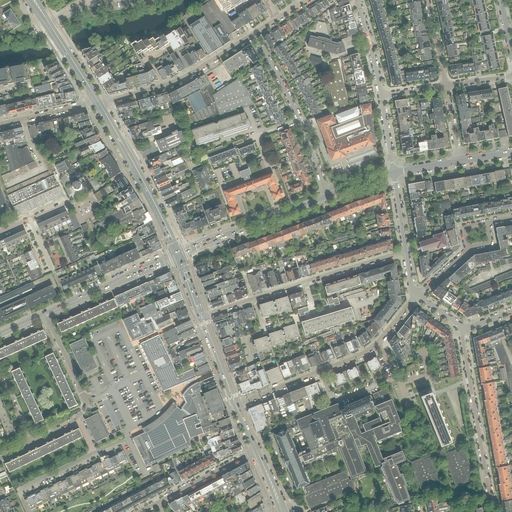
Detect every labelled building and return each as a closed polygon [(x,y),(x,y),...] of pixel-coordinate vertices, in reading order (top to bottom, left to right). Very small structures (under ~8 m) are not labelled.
[(236,31),(230,21),(223,10),(216,0),(212,0),(200,8),(213,29),(220,24),(228,36),(236,31)] [(216,0),(226,14),(247,0),(216,0)] [(257,3),(255,5),(261,14),(266,11),(260,1),(260,2),(258,0),(256,0),(257,3)] [(325,0),(321,0),(320,1),(325,9),(329,6),(325,0)] [(337,9),(349,5),(346,0),(345,0),(339,5),(339,8),(336,8),(335,7),(329,11),(330,14),(335,11),(337,9)] [(373,11),(382,9),(379,0),(378,0),(370,2),(373,11)] [(483,0),(472,0),(476,15),(486,13),(485,8),(484,9),(482,0),(483,0)] [(320,1),(316,4),(321,12),(325,9),(320,1)] [(245,25),(248,23),(261,15),(261,14),(255,5),(254,4),(254,5),(247,10),(246,9),(245,10),(245,11),(241,13),(238,14),(245,25)] [(316,4),(312,6),(317,15),(321,12),(316,4)] [(437,6),(438,12),(448,10),(447,4),(437,6)] [(341,13),(351,10),(349,5),(337,9),(335,11),(336,13),(337,12),(338,14),(341,13)] [(313,18),(317,15),(312,6),(307,9),(313,18)] [(376,21),(385,18),(382,9),(373,11),(376,21)] [(3,15),(4,15),(6,18),(9,22),(15,17),(10,10),(3,15)] [(306,10),(301,13),(307,22),(311,19),(306,10)] [(340,20),(353,17),(351,10),(341,13),(343,17),(340,18),(340,20)] [(438,12),(439,18),(450,16),(448,10),(438,12)] [(301,13),(297,16),(303,25),(307,22),(301,13)] [(487,17),(486,13),(476,15),(480,32),(490,30),(489,25),(488,25),(486,17),(487,17)] [(238,14),(238,15),(230,21),(236,31),(245,25),(238,14)] [(297,16),(293,18),(299,28),(303,25),(297,16)] [(12,30),(13,30),(20,25),(15,17),(9,22),(11,25),(11,26),(13,29),(12,30)] [(189,26),(208,56),(223,46),(204,17),(189,26)] [(344,21),(345,25),(354,22),(353,17),(340,20),(341,22),(344,21)] [(295,31),(299,28),(293,18),(289,21),(295,31)] [(388,28),(387,27),(385,18),(376,21),(379,31),(388,28)] [(440,23),(442,29),(452,27),(451,21),(440,23)] [(287,22),(283,25),(289,34),(293,32),(287,22)] [(343,29),(344,32),(356,28),(354,22),(345,25),(346,29),(343,29)] [(224,46),(224,45),(230,42),(230,41),(230,40),(228,36),(220,24),(213,29),(224,46)] [(283,25),(279,28),(285,37),(289,34),(283,25)] [(193,36),(187,26),(181,30),(184,34),(187,39),(193,36)] [(442,35),(454,33),(452,27),(442,29),(443,35),(442,35)] [(183,45),(184,45),(188,43),(189,42),(187,39),(184,34),(181,30),(180,28),(175,31),(183,45)] [(279,28),(274,30),(280,40),(285,37),(279,28)] [(358,34),(356,28),(344,32),(344,34),(347,33),(348,37),(358,34)] [(379,31),(382,40),(390,37),(388,28),(379,31)] [(276,42),(280,40),(274,30),(270,33),(276,42)] [(174,31),(168,35),(165,37),(169,43),(173,50),(176,48),(177,49),(183,45),(175,31),(174,31)] [(159,37),(164,46),(169,43),(165,37),(164,36),(163,34),(159,37)] [(272,51),(274,50),(275,49),(273,46),(274,46),(273,45),(275,43),(273,40),(272,41),(272,40),(271,41),(271,40),(273,39),(269,34),(264,37),(263,39),(270,50),(272,51)] [(496,51),(495,47),(495,48),(493,39),(493,35),(482,37),(486,53),(496,51)] [(336,43),(327,38),(318,36),(317,38),(310,36),(307,47),(336,55),(341,53),(347,52),(344,41),(340,42),(337,43),(336,43)] [(157,51),(160,49),(154,40),(152,37),(147,41),(153,50),(155,48),(157,51)] [(160,49),(164,46),(159,37),(154,40),(160,49)] [(393,47),(390,37),(382,40),(384,50),(393,47)] [(142,42),(147,51),(149,49),(151,51),(153,50),(147,41),(146,39),(142,42)] [(145,52),(147,51),(142,42),(141,40),(136,43),(142,52),(144,51),(145,52)] [(139,53),(142,52),(136,43),(135,41),(131,44),(136,53),(138,52),(139,53)] [(419,49),(430,47),(428,41),(419,43),(420,49),(419,49)] [(274,50),(277,54),(284,49),(282,47),(285,44),(284,42),(275,49),(274,50)] [(191,46),(193,49),(200,61),(206,57),(199,46),(196,48),(194,44),(191,46)] [(258,59),(254,52),(251,47),(249,47),(241,52),(247,62),(250,60),(253,65),(258,61),(258,59)] [(287,47),(284,49),(277,54),(280,59),(288,54),(286,51),(289,49),(287,47)] [(396,56),(393,47),(384,50),(386,58),(396,56)] [(430,47),(419,49),(420,53),(416,54),(416,55),(414,55),(414,56),(412,56),(412,57),(430,53),(429,48),(430,47)] [(81,54),(87,63),(100,55),(95,48),(94,48),(91,49),(89,49),(87,50),(85,50),(81,52),(81,54)] [(188,54),(195,64),(200,61),(193,49),(187,52),(188,54)] [(457,50),(447,52),(448,58),(459,55),(457,50)] [(497,56),(496,51),(486,53),(489,70),(500,68),(499,64),(498,64),(496,56),(497,56)] [(170,57),(179,72),(180,73),(185,70),(175,52),(169,56),(170,57)] [(236,55),(243,65),(247,62),(247,63),(248,63),(247,62),(241,52),(236,55)] [(291,52),(288,54),(280,59),(284,64),(291,59),(289,56),(292,53),(291,52)] [(182,58),(189,68),(195,64),(188,54),(182,58)] [(360,60),(358,54),(346,57),(341,58),(343,64),(344,64),(343,60),(347,59),(349,58),(350,57),(351,62),(360,60)] [(100,55),(87,63),(91,69),(100,63),(102,61),(100,59),(102,57),(100,55)] [(232,57),(239,69),(240,68),(239,67),(243,65),(236,55),(232,57)] [(284,64),(288,69),(295,63),(293,60),(296,58),(294,56),(291,59),(284,64)] [(386,58),(389,67),(397,66),(396,57),(396,56),(386,58)] [(478,64),(477,56),(474,56),(476,72),(482,71),(481,65),(483,65),(482,64),(478,64)] [(174,75),(179,72),(170,57),(167,59),(170,63),(171,63),(171,64),(172,63),(173,64),(169,67),(173,74),(174,75)] [(227,60),(234,71),(237,68),(238,69),(239,69),(232,57),(227,60)] [(230,75),(230,74),(231,74),(230,73),(234,71),(227,60),(223,63),(230,75)] [(351,64),(352,68),(361,66),(360,60),(351,62),(348,63),(343,64),(344,70),(346,70),(345,66),(348,65),(350,64),(351,64)] [(162,80),(167,77),(159,63),(158,61),(155,63),(157,66),(158,65),(158,66),(159,66),(160,67),(156,69),(162,80)] [(159,63),(167,77),(168,77),(173,74),(169,67),(168,66),(164,69),(163,67),(164,67),(164,66),(165,65),(162,61),(159,63)] [(298,61),(295,63),(288,69),(290,74),(298,69),(297,66),(298,66),(297,64),(299,63),(298,61)] [(327,80),(333,103),(338,102),(340,110),(341,110),(349,108),(349,107),(338,61),(329,63),(333,78),(327,80)] [(48,74),(60,67),(58,63),(56,63),(50,66),(49,65),(44,68),(48,74)] [(103,68),(100,63),(91,69),(94,74),(103,68)] [(154,81),(151,77),(148,73),(141,75),(142,74),(144,73),(143,70),(139,71),(139,70),(144,68),(141,63),(134,66),(137,76),(136,76),(139,86),(154,82),(154,81)] [(10,68),(13,83),(20,82),(20,84),(25,83),(24,81),(30,80),(26,64),(10,68)] [(248,73),(249,75),(261,70),(259,64),(258,64),(251,69),(252,72),(248,73)] [(108,65),(103,68),(94,74),(98,80),(107,73),(106,71),(110,68),(108,65)] [(353,69),(354,74),(362,71),(361,66),(352,68),(349,69),(344,70),(345,72),(349,71),(352,70),(353,69)] [(389,67),(390,77),(399,75),(402,75),(404,74),(405,74),(404,71),(399,72),(397,66),(389,67)] [(48,74),(52,80),(64,73),(60,67),(48,74)] [(8,84),(12,83),(13,83),(10,68),(0,69),(0,85),(4,85),(4,87),(8,86),(8,84)] [(302,68),(298,69),(290,74),(293,79),(301,74),(300,71),(303,69),(302,68)] [(158,80),(159,80),(158,79),(153,70),(148,73),(151,77),(154,81),(155,81),(156,81),(158,81),(158,80)] [(253,76),(254,79),(263,75),(261,70),(249,75),(250,77),(253,76)] [(354,75),(355,80),(364,77),(362,71),(354,74),(350,75),(346,76),(346,78),(351,77),(353,76),(354,75)] [(42,85),(67,79),(64,73),(52,80),(41,82),(42,85)] [(101,85),(111,79),(112,78),(110,74),(109,75),(107,73),(98,80),(101,85)] [(127,89),(139,86),(136,76),(133,77),(132,74),(127,75),(128,79),(126,79),(126,82),(125,82),(127,89)] [(297,85),(308,79),(306,76),(307,76),(306,74),(294,80),(297,85)] [(183,87),(179,90),(183,100),(189,111),(190,114),(190,115),(189,115),(193,125),(220,116),(253,105),(239,79),(236,81),(215,94),(204,75),(190,84),(189,84),(183,87)] [(256,81),(257,84),(265,80),(263,75),(254,79),(251,80),(252,83),(256,81)] [(401,85),(399,75),(390,77),(392,84),(393,84),(393,86),(401,85)] [(355,81),(356,86),(365,83),(364,77),(355,80),(351,81),(352,83),(354,82),(355,81)] [(58,87),(70,84),(67,79),(42,85),(34,87),(36,95),(53,90),(54,90),(54,91),(57,89),(59,88),(58,87)] [(116,83),(114,80),(112,81),(111,79),(101,85),(105,90),(116,83)] [(297,85),(299,90),(311,84),(309,81),(310,81),(309,79),(308,79),(297,85)] [(258,86),(259,89),(267,86),(265,80),(257,84),(253,86),(254,88),(258,86)] [(119,92),(127,89),(125,82),(124,83),(125,84),(117,86),(119,92)] [(105,90),(106,93),(109,94),(119,92),(117,86),(116,83),(105,90)] [(356,87),(357,92),(366,89),(365,83),(356,86),(353,87),(350,88),(350,85),(348,85),(349,90),(353,89),(355,88),(356,87)] [(75,91),(70,84),(59,87),(61,93),(55,95),(56,100),(60,99),(59,96),(62,95),(75,91)] [(311,84),(299,90),(302,95),(313,90),(312,87),(312,86),(311,84)] [(260,92),(262,95),(270,91),(267,86),(259,89),(255,91),(257,93),(260,92)] [(503,113),(511,111),(507,88),(498,90),(499,96),(503,113)] [(302,95),(305,100),(313,96),(311,93),(315,91),(314,89),(313,90),(302,95)] [(358,93),(358,98),(367,95),(366,89),(357,92),(354,93),(349,94),(350,96),(354,95),(357,94),(356,94),(358,93)] [(179,102),(183,100),(179,90),(173,93),(177,103),(180,108),(182,107),(179,102)] [(491,91),(491,90),(480,92),(482,100),(492,99),(492,97),(491,91)] [(28,91),(30,99),(31,98),(33,109),(39,108),(37,98),(33,99),(33,97),(32,92),(31,91),(28,91)] [(78,97),(75,91),(62,95),(63,102),(66,101),(73,100),(73,101),(76,100),(78,97)] [(263,97),(264,100),(272,96),(270,91),(262,95),(258,96),(259,98),(263,97)] [(479,92),(468,93),(468,95),(469,100),(475,100),(475,101),(481,100),(479,92)] [(52,105),(61,103),(66,102),(66,101),(63,102),(62,102),(61,99),(60,99),(56,100),(55,95),(54,93),(49,95),(52,105)] [(167,93),(161,95),(165,109),(167,109),(166,104),(171,102),(168,95),(167,93)] [(173,93),(168,95),(171,102),(174,109),(175,109),(177,109),(175,104),(177,103),(173,93)] [(308,106),(316,102),(314,99),(315,98),(317,96),(317,94),(313,96),(305,100),(308,106)] [(457,106),(457,105),(465,104),(463,97),(465,96),(465,94),(456,95),(457,96),(455,96),(457,106)] [(161,95),(156,96),(159,106),(162,105),(163,110),(165,109),(161,95)] [(368,102),(367,95),(358,98),(355,99),(352,100),(352,102),(355,101),(358,100),(359,99),(360,104),(368,102)] [(157,106),(159,106),(156,96),(150,98),(153,107),(157,106)] [(265,102),(267,105),(275,101),(272,96),(264,100),(261,101),(262,104),(265,102)] [(25,111),(33,109),(31,98),(30,99),(26,100),(26,101),(23,102),(25,111)] [(427,99),(428,106),(428,107),(429,107),(429,103),(431,103),(431,101),(433,101),(434,109),(441,108),(442,108),(441,99),(440,99),(439,99),(439,98),(427,99)] [(138,101),(138,102),(140,107),(141,111),(147,109),(147,108),(144,99),(138,101)] [(423,107),(428,106),(427,99),(420,100),(421,109),(424,108),(423,107)] [(308,106),(310,111),(318,107),(316,104),(320,102),(319,100),(316,102),(308,106)] [(396,109),(405,107),(408,107),(407,100),(394,102),(395,107),(396,107),(396,109)] [(25,111),(23,102),(19,103),(19,101),(14,103),(16,113),(25,111)] [(275,101),(267,105),(263,107),(264,109),(266,112),(277,106),(275,101)] [(137,108),(140,107),(138,102),(135,102),(117,107),(117,109),(119,113),(131,110),(134,109),(133,106),(136,105),(137,108)] [(9,105),(5,106),(8,116),(16,113),(14,103),(9,104),(9,105)] [(465,104),(457,105),(459,113),(478,110),(477,108),(472,108),(467,109),(466,104),(465,104)] [(316,117),(323,115),(321,112),(319,109),(323,107),(322,105),(318,107),(310,111),(312,116),(315,115),(316,117)] [(332,116),(317,121),(320,129),(328,149),(327,149),(331,160),(339,158),(339,159),(345,157),(344,154),(350,152),(351,153),(359,150),(359,149),(365,146),(365,147),(374,144),(373,141),(375,140),(374,135),(371,136),(370,134),(373,133),(374,133),(370,105),(360,107),(354,108),(354,109),(350,110),(335,116),(336,118),(333,119),(332,116)] [(270,112),(272,115),(280,112),(277,106),(266,112),(267,114),(270,112)] [(429,115),(430,118),(443,116),(441,108),(434,109),(433,109),(434,114),(429,115)] [(132,116),(131,110),(119,113),(121,119),(132,116)] [(459,113),(460,121),(469,119),(468,114),(472,114),(478,113),(478,110),(459,113)] [(508,137),(511,136),(511,112),(511,111),(503,113),(507,130),(508,137)] [(87,112),(68,117),(63,118),(66,130),(71,128),(70,124),(89,119),(87,112)] [(270,119),(271,122),(282,117),(280,112),(272,115),(268,117),(269,119),(270,119)] [(397,115),(398,121),(406,119),(406,116),(408,115),(412,115),(411,112),(397,115)] [(247,119),(245,113),(240,114),(240,115),(217,122),(217,123),(215,124),(215,123),(191,131),(196,146),(220,138),(219,137),(222,136),(222,137),(251,128),(248,119),(247,119)] [(434,120),(435,124),(444,123),(443,116),(430,118),(430,120),(434,120)] [(282,123),(285,122),(282,117),(271,122),(270,122),(271,124),(275,123),(276,125),(282,123)] [(57,119),(52,120),(54,124),(55,129),(56,132),(60,131),(57,119)] [(127,130),(129,129),(139,125),(137,119),(129,121),(129,120),(124,122),(125,123),(124,124),(127,130)] [(469,119),(460,121),(461,129),(467,128),(467,126),(469,126),(470,125),(469,119)] [(46,122),(43,122),(45,131),(52,129),(52,130),(53,133),(53,135),(56,134),(56,132),(55,129),(54,124),(52,120),(46,122)] [(80,129),(92,126),(90,120),(78,123),(80,129)] [(150,122),(139,125),(129,129),(133,136),(148,131),(156,128),(153,121),(150,122)] [(490,122),(493,139),(499,138),(497,132),(497,129),(494,130),(493,125),(493,123),(491,123),(491,121),(490,122)] [(43,122),(37,124),(37,126),(39,136),(41,135),(41,132),(45,131),(43,122)] [(489,131),(484,132),(485,141),(493,139),(490,122),(487,122),(489,131)] [(445,132),(444,123),(435,124),(436,129),(437,130),(439,130),(439,131),(440,132),(445,132)] [(399,126),(400,132),(408,131),(408,127),(410,127),(414,126),(413,124),(410,125),(399,126)] [(473,133),(468,134),(470,143),(478,142),(475,129),(474,124),(472,125),(473,133)] [(478,142),(485,141),(484,132),(479,132),(478,128),(477,128),(476,124),(474,124),(475,129),(478,142)] [(30,128),(29,128),(30,131),(31,139),(40,137),(39,136),(37,126),(36,126),(35,125),(30,126),(30,128)] [(156,128),(148,131),(133,136),(136,142),(149,138),(149,137),(156,135),(162,133),(160,127),(156,128)] [(17,145),(20,144),(26,143),(22,128),(14,130),(17,143),(17,145)] [(83,140),(96,134),(93,128),(90,129),(89,128),(78,132),(79,133),(80,133),(81,136),(81,135),(83,140)] [(278,143),(292,137),(289,128),(281,131),(282,132),(279,133),(282,140),(278,141),(278,143)] [(464,144),(470,143),(468,134),(466,134),(465,131),(468,131),(468,129),(461,130),(463,144),(464,144)] [(17,143),(14,130),(8,131),(10,139),(13,139),(14,143),(14,144),(17,143)] [(168,136),(155,141),(155,142),(153,143),(155,148),(157,147),(160,154),(182,144),(186,143),(181,130),(179,131),(179,130),(177,131),(171,133),(171,134),(168,135),(168,136)] [(408,131),(400,132),(401,139),(409,137),(409,134),(410,134),(410,133),(413,132),(412,130),(408,131)] [(2,133),(4,142),(5,146),(11,144),(10,140),(10,139),(8,131),(2,133)] [(426,141),(426,142),(428,150),(436,149),(432,131),(430,132),(431,141),(426,141)] [(435,131),(432,131),(436,149),(443,148),(442,139),(437,140),(435,131)] [(442,138),(442,139),(443,148),(448,147),(449,146),(446,132),(440,133),(440,135),(443,135),(443,138),(442,138)] [(87,146),(100,141),(97,135),(77,143),(78,146),(85,144),(84,142),(85,142),(87,146)] [(283,143),(286,149),(295,146),(292,137),(278,143),(279,144),(283,143)] [(411,137),(409,137),(401,139),(403,148),(411,147),(411,143),(412,142),(411,137)] [(94,153),(104,148),(101,141),(79,151),(81,156),(91,151),(90,150),(92,149),(94,153)] [(237,148),(238,149),(236,149),(235,147),(208,157),(208,159),(209,158),(212,165),(237,156),(240,155),(241,157),(256,151),(255,149),(258,148),(256,142),(238,149),(237,148)] [(419,152),(428,150),(426,142),(418,143),(419,148),(419,152)] [(11,144),(5,146),(12,172),(13,171),(16,170),(18,169),(21,168),(24,167),(27,166),(30,164),(32,163),(35,162),(28,147),(24,148),(23,149),(20,149),(19,149),(17,145),(17,143),(14,144),(14,143),(11,144)] [(223,149),(222,146),(203,153),(205,156),(223,149)] [(420,152),(419,152),(419,148),(413,149),(412,146),(411,147),(403,148),(404,155),(420,152)] [(100,161),(110,155),(106,148),(97,154),(95,154),(89,158),(90,160),(96,157),(99,162),(100,161)] [(152,168),(159,165),(163,163),(161,160),(167,158),(167,159),(171,157),(169,152),(157,157),(158,158),(149,162),(152,168)] [(300,157),(299,153),(288,157),(286,158),(287,162),(300,157)] [(121,173),(110,155),(100,161),(102,164),(102,165),(109,176),(109,175),(111,179),(121,173)] [(287,162),(289,166),(302,161),(300,157),(287,162)] [(70,171),(79,166),(79,165),(78,163),(72,166),(69,158),(55,165),(59,173),(68,169),(70,171)] [(163,163),(159,165),(160,166),(163,165),(165,169),(164,169),(163,168),(160,170),(159,166),(149,170),(153,178),(173,168),(170,162),(174,160),(174,159),(163,163)] [(290,170),(303,165),(302,161),(289,166),(290,170)] [(153,178),(156,184),(186,170),(184,164),(173,168),(153,178)] [(292,174),(294,173),(305,169),(303,165),(290,170),(292,174)] [(85,176),(79,166),(70,171),(67,173),(73,182),(72,183),(71,187),(73,190),(77,191),(81,189),(82,186),(79,180),(85,176)] [(202,190),(211,186),(208,179),(210,178),(205,167),(192,172),(199,188),(201,188),(202,190)] [(18,217),(64,195),(53,172),(55,171),(54,168),(49,171),(52,176),(49,177),(47,178),(45,179),(42,180),(40,181),(37,182),(35,184),(32,185),(30,186),(28,187),(25,188),(23,189),(20,190),(18,191),(15,192),(13,193),(11,194),(8,195),(18,217)] [(243,184),(234,188),(232,188),(224,191),(230,208),(227,209),(229,213),(230,217),(233,216),(241,213),(237,204),(235,199),(234,195),(237,195),(245,191),(245,192),(256,188),(267,183),(274,201),(284,197),(281,190),(279,191),(272,173),(249,182),(248,181),(250,180),(249,176),(251,175),(248,169),(243,171),(239,173),(241,179),(243,178),(244,182),(246,181),(247,183),(243,184)] [(506,179),(504,170),(504,169),(494,171),(494,172),(496,181),(506,179)] [(189,175),(186,170),(156,184),(158,189),(170,184),(168,181),(175,178),(179,177),(180,179),(189,175)] [(494,172),(488,173),(490,182),(493,182),(495,191),(501,190),(501,186),(497,187),(496,181),(494,172)] [(310,185),(306,173),(298,176),(301,183),(303,187),(310,185)] [(488,173),(470,176),(472,186),(490,183),(490,182),(488,173)] [(85,176),(79,180),(82,186),(87,194),(94,189),(85,176)] [(120,193),(130,187),(123,176),(115,181),(116,182),(119,187),(117,188),(119,190),(118,191),(120,193)] [(470,176),(452,180),(454,189),(472,186),(470,176)] [(70,189),(64,179),(61,181),(67,191),(70,189)] [(435,192),(454,189),(452,180),(434,183),(435,192)] [(119,187),(116,182),(111,186),(113,190),(117,188),(119,187)] [(161,196),(164,201),(175,196),(174,193),(176,192),(179,191),(179,192),(189,188),(194,186),(192,182),(187,184),(182,186),(161,196)] [(425,188),(424,182),(409,184),(408,186),(409,194),(419,193),(419,189),(425,188)] [(304,190),(303,187),(301,183),(290,187),(291,191),(290,192),(291,195),(304,190)] [(170,185),(159,190),(161,196),(182,186),(181,184),(172,188),(170,185)] [(0,217),(11,213),(0,186),(0,217)] [(120,194),(124,201),(129,198),(128,197),(134,193),(132,190),(130,187),(120,193),(120,194)] [(165,203),(168,209),(196,195),(194,191),(193,191),(192,188),(189,189),(176,196),(177,197),(165,203)] [(98,203),(99,203),(109,197),(104,189),(94,195),(98,203)] [(220,200),(216,190),(210,193),(211,195),(215,193),(217,201),(220,200)] [(410,201),(411,201),(419,200),(419,196),(426,195),(426,191),(419,193),(409,194),(410,201)] [(119,211),(138,200),(134,193),(128,197),(129,198),(124,201),(123,202),(116,206),(119,211)] [(366,208),(367,208),(378,204),(379,203),(380,203),(381,203),(378,195),(378,194),(361,201),(366,214),(368,214),(366,208)] [(374,214),(383,213),(387,212),(385,199),(386,199),(385,194),(383,194),(378,195),(381,203),(380,203),(380,206),(381,206),(382,209),(383,209),(383,210),(379,211),(379,212),(374,212),(374,214)] [(504,200),(500,201),(501,210),(509,208),(506,195),(504,195),(504,200)] [(494,197),(492,198),(494,211),(501,210),(500,201),(495,202),(494,197)] [(487,212),(485,203),(484,198),(481,199),(482,202),(483,203),(483,204),(478,205),(479,214),(487,212)] [(487,212),(494,211),(492,198),(489,198),(490,202),(485,203),(487,212)] [(412,207),(421,206),(422,206),(422,202),(424,202),(424,199),(419,200),(411,201),(411,204),(411,205),(411,206),(412,207)] [(96,229),(142,206),(138,200),(119,211),(112,215),(99,222),(94,225),(96,229)] [(367,217),(366,214),(361,201),(344,207),(351,224),(353,223),(352,219),(350,214),(362,210),(365,218),(367,217)] [(452,215),(449,215),(448,207),(446,201),(437,203),(440,219),(444,218),(446,229),(454,227),(452,215)] [(205,211),(210,225),(227,218),(224,210),(222,205),(205,211)] [(173,211),(176,217),(186,213),(183,206),(173,211)] [(412,207),(414,218),(427,216),(426,213),(422,214),(421,206),(412,207)] [(467,216),(473,215),(471,206),(465,207),(467,216)] [(134,220),(146,213),(143,207),(131,214),(130,212),(122,216),(107,224),(106,224),(109,228),(113,226),(115,229),(134,220)] [(327,213),(328,214),(331,222),(344,217),(347,225),(351,224),(344,207),(327,213)] [(460,217),(467,216),(465,207),(459,208),(460,217)] [(199,218),(202,227),(209,225),(205,215),(202,208),(196,210),(199,218)] [(99,222),(112,215),(109,210),(97,217),(99,222)] [(62,214),(66,222),(70,220),(70,219),(69,216),(66,212),(62,214)] [(132,230),(150,220),(146,213),(134,220),(136,223),(134,225),(130,227),(132,230)] [(189,219),(186,213),(176,217),(179,224),(188,220),(188,219),(189,219)] [(331,224),(331,222),(328,214),(320,217),(323,227),(331,224)] [(50,219),(54,228),(58,226),(54,217),(50,219)] [(312,220),(316,230),(323,227),(320,217),(312,220)] [(193,221),(196,229),(202,227),(199,218),(193,220),(193,221)] [(45,221),(49,230),(54,228),(50,219),(45,221)] [(189,223),(188,220),(179,224),(184,234),(196,229),(193,221),(189,223)] [(312,220),(304,223),(308,232),(316,230),(312,220)] [(142,233),(153,227),(151,221),(138,228),(140,231),(138,232),(137,236),(142,233)] [(415,224),(416,232),(420,232),(420,230),(425,229),(427,228),(426,223),(423,223),(423,222),(415,224)] [(37,225),(41,233),(45,231),(41,223),(37,225)] [(296,226),(300,235),(308,232),(304,223),(296,226)] [(288,229),(292,238),(300,235),(296,226),(288,229)] [(156,232),(153,227),(142,233),(137,236),(132,238),(135,243),(147,238),(156,232)] [(442,232),(443,233),(447,246),(447,248),(448,248),(458,244),(455,227),(442,232)] [(496,229),(498,241),(503,240),(502,234),(505,234),(504,227),(500,228),(500,227),(496,228),(496,229)] [(280,232),(284,241),(292,238),(288,229),(280,232)] [(416,232),(417,239),(425,236),(428,235),(428,233),(426,233),(425,229),(420,230),(420,232),(416,232)] [(21,232),(25,241),(29,239),(25,230),(21,232)] [(272,235),(276,244),(284,241),(280,232),(272,235)] [(443,233),(431,237),(431,239),(419,243),(420,246),(417,247),(418,250),(421,249),(422,252),(434,248),(435,250),(447,246),(443,233)] [(138,247),(148,246),(159,241),(156,235),(143,241),(136,244),(138,247)] [(272,235),(265,238),(270,252),(270,254),(272,253),(270,249),(272,248),(272,246),(276,244),(272,235)] [(8,238),(12,246),(16,244),(12,236),(8,238)] [(4,240),(8,248),(12,246),(8,238),(4,240)] [(270,252),(265,238),(257,240),(260,250),(265,248),(266,251),(265,251),(266,253),(270,252)] [(382,242),(375,244),(378,253),(387,250),(384,242),(384,240),(383,240),(382,238),(380,239),(381,241),(382,242)] [(503,240),(498,241),(499,249),(505,248),(508,248),(507,241),(509,240),(508,239),(506,239),(506,238),(505,238),(505,240),(503,240)] [(0,241),(4,250),(8,248),(4,240),(0,241)] [(249,243),(252,251),(252,253),(260,250),(257,240),(249,243)] [(387,250),(393,249),(391,240),(387,241),(384,242),(387,250)] [(161,246),(159,241),(148,246),(151,253),(153,253),(153,252),(161,249),(160,248),(160,246),(161,246)] [(248,242),(231,249),(234,257),(237,262),(239,261),(237,257),(250,252),(250,254),(249,254),(251,259),(254,258),(252,253),(252,251),(249,243),(248,242)] [(368,243),(366,244),(369,256),(378,253),(375,244),(368,247),(367,245),(368,245),(368,243)] [(366,247),(359,249),(362,258),(369,256),(366,244),(363,244),(364,246),(365,246),(366,247)] [(448,248),(453,253),(459,248),(458,244),(448,248)] [(65,251),(67,255),(79,250),(77,246),(74,247),(65,251)] [(142,257),(147,255),(150,253),(150,254),(151,253),(148,246),(138,247),(142,257)] [(122,266),(141,258),(136,248),(118,257),(122,266)] [(352,248),(349,249),(353,261),(362,258),(359,249),(351,252),(351,250),(352,250),(352,248)] [(443,255),(446,259),(453,253),(448,248),(435,252),(436,255),(441,253),(443,255)] [(500,250),(497,251),(499,260),(501,259),(502,259),(502,257),(507,256),(505,248),(499,249),(500,250)] [(345,263),(353,261),(349,249),(347,249),(348,251),(349,251),(349,252),(343,254),(345,263)] [(34,255),(32,250),(20,256),(22,260),(34,255)] [(67,255),(69,259),(80,254),(79,250),(67,255)] [(499,260),(497,251),(490,252),(492,261),(499,260)] [(490,252),(480,254),(482,263),(492,261),(490,252)] [(333,257),(326,259),(329,268),(337,266),(333,253),(331,254),(331,256),(332,256),(333,257)] [(335,253),(333,253),(337,266),(345,263),(343,254),(335,257),(335,255),(336,255),(335,253)] [(80,254),(69,259),(71,263),(79,259),(78,256),(81,254),(80,254)] [(475,264),(482,263),(480,254),(473,256),(475,264)] [(27,263),(36,259),(34,255),(22,260),(24,264),(27,263)] [(419,257),(421,267),(428,265),(427,255),(419,257)] [(443,255),(442,256),(442,255),(438,256),(433,260),(438,266),(446,259),(443,255)] [(473,256),(465,263),(471,270),(474,266),(473,265),(475,264),(473,256)] [(118,257),(99,265),(103,275),(122,266),(118,257)] [(312,273),(320,271),(317,258),(314,259),(315,261),(316,261),(317,262),(310,264),(312,273)] [(319,258),(317,258),(320,271),(329,268),(326,259),(319,261),(318,260),(320,260),(319,258)] [(279,271),(283,284),(288,282),(285,273),(283,274),(282,271),(283,271),(283,269),(282,269),(281,268),(285,267),(282,259),(276,261),(279,271)] [(214,264),(213,260),(210,262),(196,266),(196,267),(195,267),(195,268),(195,269),(196,269),(196,270),(197,270),(200,276),(211,272),(209,266),(211,266),(214,264)] [(302,265),(299,266),(302,277),(302,278),(307,276),(303,260),(302,260),(300,261),(302,265)] [(304,260),(303,260),(307,276),(312,275),(312,273),(308,261),(304,263),(304,260)] [(434,263),(434,264),(431,267),(428,265),(421,267),(423,278),(424,279),(438,266),(433,260),(431,261),(432,262),(430,264),(431,265),(434,263)] [(292,262),(289,262),(290,265),(295,280),(301,278),(300,277),(298,268),(294,269),(293,264),(292,262)] [(28,272),(29,272),(40,267),(38,263),(29,267),(26,269),(28,272)] [(465,263),(460,268),(466,275),(471,270),(465,263)] [(394,264),(373,270),(376,280),(384,278),(383,274),(389,271),(396,269),(395,265),(394,264)] [(98,265),(93,267),(97,275),(101,273),(98,265)] [(288,268),(285,268),(286,271),(289,281),(289,282),(295,280),(290,265),(287,266),(288,268)] [(231,266),(200,277),(199,277),(201,282),(231,272),(232,272),(231,266)] [(29,272),(31,276),(41,271),(40,267),(29,272)] [(460,268),(454,273),(460,280),(466,275),(460,268)] [(89,269),(85,271),(89,279),(93,277),(89,269)] [(388,282),(388,287),(398,286),(396,269),(389,271),(389,274),(391,274),(391,277),(389,277),(389,278),(389,281),(388,282)] [(361,284),(376,280),(373,270),(358,275),(361,284)] [(31,276),(31,277),(30,277),(32,281),(43,276),(41,271),(31,276)] [(85,271),(81,273),(85,281),(89,279),(85,271)] [(260,271),(254,273),(260,291),(261,290),(261,289),(266,288),(264,281),(263,281),(262,279),(263,278),(262,276),(261,277),(260,271)] [(272,271),(268,273),(272,287),(277,286),(272,271)] [(279,285),(283,284),(279,271),(275,273),(279,285)] [(231,272),(201,282),(203,287),(233,277),(231,272)] [(72,275),(73,276),(76,285),(80,283),(77,274),(77,275),(76,273),(75,273),(73,274),(72,275)] [(165,282),(172,279),(171,275),(170,274),(169,273),(168,273),(167,274),(163,276),(165,282)] [(253,293),(260,291),(254,273),(248,275),(253,293)] [(268,289),(272,287),(268,273),(263,274),(268,289)] [(456,284),(460,280),(454,273),(448,279),(456,284)] [(67,275),(63,277),(68,288),(72,287),(68,278),(69,278),(67,275)] [(231,280),(206,288),(205,289),(210,302),(209,303),(212,309),(224,305),(221,297),(223,296),(223,295),(225,294),(225,295),(229,294),(233,292),(233,291),(239,290),(238,287),(237,287),(236,284),(219,290),(218,287),(222,286),(223,286),(232,283),(233,285),(236,284),(235,281),(236,281),(243,279),(241,275),(235,277),(235,278),(231,280)] [(358,275),(341,280),(344,290),(360,285),(358,275)] [(73,276),(69,278),(68,278),(72,287),(76,285),(73,276)] [(156,279),(148,282),(150,286),(155,284),(156,286),(165,282),(163,276),(156,279)] [(60,282),(64,290),(68,288),(63,277),(59,279),(60,282)] [(156,293),(158,293),(177,285),(174,279),(172,279),(165,282),(156,286),(152,287),(154,294),(156,293)] [(447,279),(439,287),(444,290),(448,284),(449,285),(451,282),(447,279)] [(344,290),(341,280),(324,285),(327,295),(344,290)] [(0,304),(19,296),(22,294),(32,290),(32,289),(35,287),(33,282),(0,296),(0,304)] [(146,294),(152,291),(147,282),(131,290),(135,299),(140,297),(140,298),(147,295),(146,294)] [(243,296),(248,295),(244,284),(239,286),(243,296)] [(22,312),(57,296),(52,285),(37,291),(37,292),(0,308),(0,321),(19,313),(20,314),(23,313),(22,312)] [(179,291),(177,285),(158,293),(160,299),(179,291)] [(401,302),(398,286),(388,287),(390,300),(401,302)] [(470,294),(472,294),(470,289),(466,286),(465,287),(464,288),(463,289),(470,294)] [(442,299),(447,292),(444,290),(439,287),(433,292),(433,294),(441,300),(442,299)] [(341,297),(364,290),(364,288),(340,295),(341,297)] [(488,309),(493,306),(487,289),(485,290),(488,296),(488,298),(489,298),(489,299),(485,300),(488,309)] [(487,289),(493,306),(499,304),(496,296),(491,298),(491,297),(491,295),(488,289),(487,289)] [(131,290),(114,297),(118,306),(123,304),(124,305),(130,302),(130,301),(135,299),(131,290)] [(234,292),(237,300),(243,298),(240,290),(234,292)] [(505,302),(511,299),(508,291),(503,293),(503,292),(503,290),(501,291),(505,302)] [(500,294),(496,296),(499,304),(505,302),(501,291),(499,292),(499,293),(500,293),(500,294)] [(183,300),(180,292),(140,309),(145,319),(151,316),(153,321),(163,317),(159,310),(162,309),(170,305),(183,300)] [(309,311),(307,304),(306,304),(304,300),(305,300),(304,297),(303,297),(302,292),(289,296),(293,308),(302,306),(302,308),(298,310),(300,317),(305,315),(304,312),(309,311)] [(365,292),(346,297),(347,299),(347,300),(366,295),(365,292)] [(447,292),(442,299),(451,306),(456,298),(447,292)] [(482,311),(488,309),(485,300),(480,302),(479,301),(480,301),(480,300),(477,293),(476,294),(476,292),(475,293),(482,311)] [(464,302),(458,310),(463,314),(463,315),(467,318),(482,311),(475,293),(470,294),(475,298),(477,297),(477,298),(476,298),(477,301),(476,301),(477,302),(478,303),(474,305),(474,306),(470,308),(468,307),(469,305),(467,304),(468,301),(467,300),(469,297),(467,296),(463,301),(464,302)] [(227,299),(229,303),(234,301),(232,294),(229,295),(229,294),(225,295),(225,294),(223,295),(223,296),(224,300),(227,299)] [(458,296),(456,298),(451,306),(457,310),(462,303),(458,300),(460,297),(458,296)] [(272,303),(275,313),(278,312),(278,313),(291,309),(287,297),(274,301),(275,302),(272,303)] [(327,298),(329,305),(334,303),(335,306),(340,304),(338,298),(333,299),(332,297),(327,298)] [(96,307),(100,315),(118,307),(114,299),(96,307)] [(390,300),(382,310),(390,316),(401,302),(390,300)] [(167,308),(162,310),(165,316),(169,314),(186,307),(183,301),(171,306),(167,308)] [(275,313),(272,303),(272,301),(259,305),(263,318),(276,314),(275,313)] [(78,315),(82,323),(100,315),(96,307),(78,315)] [(163,317),(154,321),(155,321),(158,329),(159,329),(161,328),(164,327),(173,323),(171,318),(177,316),(178,320),(180,320),(182,319),(184,318),(185,318),(189,316),(186,307),(169,314),(165,316),(163,317)] [(255,310),(253,311),(252,307),(244,310),(247,319),(257,316),(255,310)] [(338,312),(342,325),(354,321),(351,308),(338,312)] [(416,310),(410,317),(414,320),(415,320),(417,321),(422,313),(418,309),(416,310)] [(242,310),(237,312),(241,324),(247,323),(242,310)] [(381,327),(390,316),(382,310),(374,320),(381,327)] [(231,314),(230,314),(231,318),(232,323),(233,324),(234,328),(234,329),(232,329),(234,334),(233,334),(234,337),(236,336),(237,336),(238,338),(244,336),(237,312),(231,314)] [(329,329),(342,325),(338,312),(326,316),(329,329)] [(138,339),(156,331),(152,322),(147,324),(145,319),(141,321),(138,313),(122,320),(123,322),(123,321),(132,342),(138,339)] [(429,318),(422,313),(417,321),(423,325),(429,318)] [(215,316),(213,317),(215,323),(223,320),(230,318),(229,316),(222,318),(221,314),(215,316)] [(78,315),(63,322),(60,323),(57,324),(59,328),(59,327),(61,333),(82,323),(78,315)] [(317,333),(329,329),(326,316),(313,320),(317,333)] [(414,320),(410,317),(396,334),(400,337),(401,336),(404,338),(401,342),(408,348),(411,335),(411,331),(414,331),(415,322),(414,321),(414,320)] [(223,320),(215,323),(217,329),(231,324),(232,323),(231,318),(230,318),(223,320)] [(427,329),(427,330),(428,330),(434,322),(430,318),(424,326),(427,328),(427,329)] [(181,324),(177,326),(179,333),(193,327),(191,320),(189,321),(186,322),(181,324)] [(304,336),(317,333),(313,320),(301,324),(304,336)] [(367,322),(370,325),(376,333),(380,328),(374,322),(372,320),(367,322)] [(439,325),(434,322),(428,330),(427,330),(423,336),(422,335),(422,337),(424,339),(430,330),(433,332),(434,333),(439,325)] [(231,324),(217,329),(221,339),(230,335),(233,334),(234,334),(232,329),(231,324)] [(283,328),(284,331),(286,339),(287,341),(299,337),(295,324),(283,328)] [(372,337),(373,336),(376,333),(370,325),(366,329),(372,337)] [(436,335),(437,336),(438,337),(444,328),(439,325),(434,333),(433,332),(427,340),(429,341),(435,333),(436,335)] [(500,327),(504,337),(509,335),(505,326),(500,327)] [(41,341),(44,340),(47,338),(44,330),(42,327),(36,330),(37,332),(37,333),(36,332),(34,333),(34,334),(28,337),(32,345),(38,343),(39,344),(41,343),(41,341)] [(175,327),(164,332),(168,339),(178,334),(175,327)] [(177,335),(167,340),(170,344),(179,341),(178,338),(182,336),(184,340),(196,335),(197,335),(196,335),(193,327),(194,327),(193,327),(181,332),(182,335),(178,337),(177,335)] [(493,348),(502,344),(500,341),(505,339),(504,337),(500,327),(500,328),(497,329),(493,330),(486,333),(486,334),(491,347),(492,348),(493,348)] [(330,331),(307,341),(303,342),(305,345),(334,333),(333,328),(330,330),(330,331)] [(449,332),(444,328),(438,337),(437,336),(435,338),(431,344),(432,345),(434,344),(437,340),(439,337),(442,338),(442,339),(444,338),(449,332)] [(284,340),(286,339),(284,331),(282,332),(281,330),(269,334),(270,337),(272,345),(273,347),(285,343),(284,340)] [(366,343),(369,340),(371,339),(366,331),(361,334),(366,343)] [(435,350),(437,349),(436,347),(441,345),(444,344),(444,343),(453,342),(451,334),(449,332),(444,338),(442,339),(440,342),(440,343),(439,344),(433,346),(434,349),(435,350)] [(342,345),(338,346),(342,355),(347,353),(339,333),(334,335),(336,340),(336,341),(340,340),(342,345)] [(221,339),(222,344),(224,348),(237,343),(236,341),(237,340),(236,336),(234,337),(233,334),(230,335),(221,339)] [(362,346),(366,343),(361,334),(357,338),(362,346)] [(488,347),(491,347),(486,334),(481,336),(480,335),(474,338),(473,339),(474,345),(480,344),(483,343),(484,344),(487,343),(488,347)] [(140,344),(159,384),(163,391),(165,390),(197,377),(194,368),(181,374),(178,376),(159,335),(140,344)] [(271,346),(272,345),(270,337),(268,336),(267,338),(267,337),(254,341),(258,353),(271,349),(270,346),(271,346)] [(11,344),(15,353),(23,350),(23,351),(26,350),(26,348),(32,345),(28,337),(22,339),(11,344)] [(83,374),(98,368),(84,338),(69,345),(83,374)] [(354,350),(357,349),(359,348),(356,339),(351,341),(354,350)] [(333,348),(336,357),(342,355),(338,346),(335,340),(332,341),(335,348),(333,348)] [(197,341),(188,344),(189,348),(185,350),(184,349),(181,350),(178,351),(180,356),(177,357),(178,360),(181,359),(188,357),(187,356),(201,350),(197,341)] [(349,352),(354,350),(351,341),(345,343),(349,352)] [(46,345),(45,342),(42,344),(46,353),(52,351),(49,344),(46,345)] [(319,353),(319,352),(317,347),(315,343),(309,345),(313,356),(317,365),(322,363),(318,354),(319,353)] [(399,347),(397,344),(389,343),(389,345),(399,362),(399,363),(401,365),(403,366),(405,364),(406,363),(405,361),(405,359),(410,356),(412,360),(414,359),(410,351),(410,352),(409,350),(405,346),(402,349),(401,347),(399,347)] [(0,349),(0,359),(5,358),(5,359),(8,358),(7,357),(15,353),(11,344),(0,349)] [(236,344),(224,349),(225,353),(234,350),(235,351),(236,351),(241,349),(240,347),(238,348),(236,344)] [(502,344),(493,348),(500,366),(506,364),(507,370),(511,369),(511,368),(502,344)] [(320,346),(317,347),(319,352),(321,351),(321,353),(320,353),(324,362),(329,360),(326,351),(323,352),(320,346)] [(329,360),(335,358),(331,349),(326,351),(329,360)] [(203,351),(179,361),(176,356),(172,358),(175,363),(176,363),(178,368),(188,364),(195,361),(205,357),(203,351)] [(235,351),(226,354),(227,360),(239,355),(240,356),(243,355),(242,352),(239,354),(237,355),(236,351),(235,351)] [(493,351),(486,353),(476,354),(477,360),(495,357),(495,356),(486,357),(486,355),(487,355),(487,354),(493,353),(493,351)] [(53,353),(45,357),(53,373),(61,370),(58,362),(59,361),(58,359),(57,360),(53,353)] [(304,355),(297,358),(302,370),(302,371),(309,368),(304,355)] [(240,357),(228,361),(231,370),(246,365),(244,361),(245,361),(243,356),(240,357)] [(311,367),(317,365),(313,356),(308,358),(311,367)] [(376,356),(365,363),(372,375),(382,368),(376,356)] [(197,366),(207,362),(205,357),(195,361),(197,366)] [(478,366),(488,364),(488,366),(496,364),(496,362),(487,363),(487,361),(488,361),(488,360),(495,359),(495,357),(477,360),(478,366)] [(297,358),(292,360),(297,372),(302,370),(297,358)] [(292,360),(286,362),(291,374),(297,372),(292,360)] [(206,363),(207,362),(197,366),(196,367),(194,368),(197,377),(211,371),(208,363),(207,364),(206,363)] [(259,376),(263,386),(269,384),(263,369),(260,362),(253,364),(255,370),(256,370),(258,376),(258,377),(259,376)] [(291,375),(291,374),(286,362),(279,365),(284,378),(291,375)] [(250,366),(247,367),(237,371),(238,374),(237,374),(238,376),(239,377),(251,372),(255,370),(253,365),(250,367),(250,366)] [(266,372),(271,383),(283,379),(278,367),(266,372)] [(356,367),(350,369),(355,381),(361,378),(356,367)] [(483,384),(492,382),(489,367),(479,368),(479,372),(480,373),(481,380),(481,381),(481,384),(483,384)] [(12,372),(19,388),(28,384),(20,368),(12,372)] [(345,371),(344,372),(348,381),(349,381),(350,383),(355,381),(350,369),(345,371)] [(61,370),(53,373),(60,390),(69,386),(65,378),(66,377),(65,375),(64,375),(61,370)] [(241,382),(249,379),(253,377),(251,372),(239,377),(239,378),(239,379),(240,380),(241,382)] [(343,372),(338,374),(343,385),(348,383),(347,382),(348,381),(344,372),(343,372)] [(336,388),(343,385),(338,374),(332,376),(335,386),(336,388)] [(215,382),(213,376),(199,382),(202,387),(202,388),(215,382)] [(249,380),(238,385),(240,390),(251,385),(254,384),(252,379),(249,380)] [(244,394),(246,393),(262,387),(260,381),(259,381),(258,382),(254,384),(251,385),(240,390),(241,393),(244,394)] [(203,427),(200,420),(195,408),(191,398),(197,396),(194,390),(202,387),(199,382),(198,383),(194,385),(191,387),(188,389),(185,392),(183,396),(187,403),(181,410),(176,406),(177,406),(175,404),(173,403),(170,407),(167,410),(164,413),(161,416),(158,419),(154,422),(151,424),(147,427),(143,429),(144,430),(145,432),(137,436),(135,437),(133,438),(146,467),(171,455),(193,445),(189,439),(201,435),(201,434),(199,428),(203,427)] [(202,388),(202,387),(194,390),(197,396),(217,388),(218,388),(215,382),(202,388)] [(493,382),(492,382),(483,384),(483,388),(484,388),(485,396),(485,397),(485,401),(495,399),(496,399),(493,382)] [(320,392),(317,383),(315,383),(314,384),(307,387),(307,386),(304,387),(311,405),(315,404),(314,401),(323,398),(320,392)] [(35,401),(28,384),(19,388),(27,405),(35,401)] [(73,396),(75,395),(73,393),(72,393),(69,386),(60,390),(69,409),(74,406),(74,407),(78,405),(77,405),(78,404),(76,402),(73,396)] [(311,405),(304,387),(290,393),(293,401),(303,397),(309,411),(312,410),(310,405),(311,405)] [(195,408),(200,420),(225,410),(217,388),(197,396),(191,398),(195,408)] [(316,411),(313,412),(295,419),(312,462),(313,464),(320,462),(321,462),(326,460),(327,458),(333,456),(332,454),(336,452),(334,448),(338,446),(351,478),(360,474),(361,474),(365,473),(365,472),(366,472),(357,449),(353,440),(358,439),(359,439),(361,445),(366,443),(375,465),(376,467),(382,464),(383,467),(381,467),(395,501),(397,501),(398,503),(409,499),(408,496),(404,486),(406,485),(402,475),(400,475),(396,466),(394,466),(393,464),(404,460),(405,460),(411,466),(424,497),(437,491),(435,486),(441,483),(431,458),(434,456),(441,459),(444,458),(457,489),(470,484),(467,478),(474,475),(464,450),(456,453),(455,448),(442,453),(443,456),(442,456),(439,455),(441,450),(438,451),(437,454),(435,453),(433,454),(432,451),(420,457),(421,459),(412,463),(407,459),(404,451),(401,452),(383,459),(382,459),(372,435),(375,434),(378,442),(378,441),(379,444),(402,435),(401,432),(397,423),(400,422),(391,401),(394,399),(390,388),(373,395),(376,402),(375,402),(376,406),(374,407),(377,414),(381,412),(386,424),(382,426),(379,419),(362,426),(364,432),(361,434),(357,425),(354,419),(358,418),(359,420),(371,415),(369,409),(373,407),(369,397),(339,408),(338,404),(317,412),(316,410),(315,410),(316,411)] [(431,393),(421,397),(425,408),(441,447),(451,443),(431,393)] [(283,396),(283,397),(287,407),(291,417),(298,414),(297,412),(299,411),(296,403),(293,405),(293,404),(289,394),(284,396),(283,396)] [(287,407),(283,397),(282,397),(281,396),(276,398),(282,412),(281,412),(282,415),(284,420),(287,418),(283,408),(287,407)] [(269,402),(271,409),(273,413),(279,411),(275,399),(269,402)] [(486,415),(487,418),(498,416),(495,399),(485,401),(484,401),(485,404),(486,405),(487,413),(486,415)] [(44,420),(35,401),(27,405),(35,421),(38,420),(39,422),(44,420)] [(268,410),(271,409),(269,402),(262,404),(263,409),(267,407),(268,410)] [(265,411),(263,409),(262,404),(249,409),(248,411),(251,417),(265,411)] [(217,420),(229,416),(227,409),(225,410),(200,420),(203,427),(209,424),(210,424),(210,422),(217,420)] [(85,420),(96,443),(107,437),(107,436),(110,435),(98,410),(92,413),(93,416),(85,420)] [(257,432),(261,430),(270,426),(267,418),(270,417),(267,410),(265,411),(251,417),(254,424),(259,422),(260,424),(254,426),(257,432)] [(12,431),(15,430),(8,413),(0,416),(0,419),(8,436),(13,433),(12,431)] [(501,433),(498,416),(487,418),(488,421),(488,422),(490,430),(489,431),(490,435),(501,433)] [(199,428),(201,434),(230,424),(231,422),(231,420),(230,420),(229,417),(210,424),(209,424),(203,427),(199,428)] [(290,472),(297,488),(302,486),(306,495),(303,496),(308,508),(310,507),(357,488),(353,479),(349,480),(345,471),(305,487),(304,485),(311,482),(304,465),(312,462),(295,419),(277,426),(277,425),(277,426),(273,428),(273,427),(276,434),(275,434),(282,451),(280,452),(289,473),(290,472)] [(235,436),(236,435),(232,425),(216,430),(210,433),(211,435),(217,432),(221,431),(222,435),(220,435),(221,440),(217,441),(218,444),(229,440),(228,437),(234,435),(235,436)] [(73,431),(73,430),(71,431),(71,432),(67,434),(66,433),(64,434),(65,435),(60,437),(64,446),(72,442),(72,443),(75,442),(75,441),(83,437),(79,428),(73,431)] [(503,449),(501,433),(490,435),(490,438),(491,439),(493,447),(492,448),(493,451),(503,449)] [(55,438),(53,440),(53,441),(49,443),(48,442),(46,443),(47,444),(42,446),(46,455),(54,451),(55,452),(57,450),(57,449),(64,446),(60,437),(56,440),(55,438)] [(226,448),(239,442),(237,437),(229,440),(218,444),(219,447),(225,445),(226,448)] [(233,453),(239,451),(242,449),(240,444),(224,450),(223,450),(222,450),(223,454),(229,452),(230,455),(233,454),(233,453)] [(39,458),(46,455),(42,446),(38,448),(37,447),(35,448),(36,449),(31,451),(31,450),(29,452),(29,453),(25,455),(29,463),(36,459),(37,460),(40,459),(39,458)] [(208,453),(205,455),(210,464),(216,461),(213,456),(214,455),(211,448),(207,450),(208,452),(208,453)] [(496,468),(497,468),(506,466),(503,449),(493,451),(493,454),(494,455),(496,464),(495,465),(496,468)] [(119,451),(117,452),(115,453),(119,463),(126,460),(122,451),(118,453),(117,452),(119,452),(119,451)] [(205,467),(210,464),(205,455),(203,451),(201,452),(203,455),(202,455),(203,456),(200,458),(205,467)] [(112,456),(109,458),(114,469),(121,466),(119,463),(115,453),(110,455),(111,456),(112,455),(112,456)] [(205,467),(200,458),(197,454),(195,455),(197,458),(197,459),(194,461),(199,470),(205,467)] [(20,456),(17,457),(18,458),(13,460),(13,459),(11,460),(11,461),(8,463),(5,463),(7,467),(10,472),(19,468),(19,469),(22,468),(22,467),(29,463),(25,455),(20,457),(20,456)] [(199,470),(194,461),(192,457),(190,458),(192,461),(191,461),(192,462),(188,464),(194,473),(199,470)] [(105,459),(104,459),(106,458),(102,460),(108,473),(114,470),(114,469),(109,458),(105,459)] [(99,462),(96,464),(101,476),(108,473),(102,460),(97,462),(98,462),(99,461),(99,462)] [(186,465),(183,467),(188,476),(194,473),(188,464),(186,460),(184,461),(186,464),(186,465)] [(173,462),(171,463),(173,469),(168,472),(169,475),(170,474),(171,476),(166,478),(169,484),(174,481),(175,483),(180,480),(175,470),(175,467),(173,462)] [(234,478),(240,474),(250,467),(249,466),(248,464),(246,463),(236,468),(230,471),(234,478)] [(92,466),(91,465),(93,464),(89,466),(93,476),(93,475),(95,479),(101,476),(96,464),(92,466)] [(160,471),(157,464),(152,466),(156,473),(160,471)] [(182,479),(188,476),(183,467),(180,468),(179,467),(177,465),(175,466),(182,479)] [(507,465),(506,466),(497,468),(498,471),(499,472),(500,479),(499,481),(500,484),(509,483),(510,483),(507,465)] [(86,468),(83,470),(87,479),(93,476),(89,466),(85,468),(86,467),(86,468)] [(228,490),(243,481),(253,475),(250,469),(240,475),(240,474),(234,478),(225,483),(226,485),(228,490)] [(80,470),(76,472),(82,485),(88,482),(87,479),(83,470),(79,472),(78,471),(80,470)] [(230,471),(221,476),(225,483),(234,478),(230,471)] [(82,485),(76,472),(72,474),(73,474),(73,475),(70,476),(75,488),(82,485)] [(75,488),(70,476),(66,478),(65,477),(67,477),(63,479),(69,492),(75,488)] [(216,480),(220,488),(226,485),(225,483),(221,476),(222,477),(221,477),(220,477),(218,478),(218,479),(216,480)] [(228,490),(232,498),(256,483),(253,476),(243,482),(243,481),(228,490)] [(169,484),(166,478),(166,477),(156,481),(162,491),(171,486),(169,484)] [(60,481),(57,483),(61,491),(62,495),(69,492),(63,479),(59,480),(59,481),(60,480),(60,481)] [(211,482),(210,483),(215,491),(220,488),(216,480),(214,481),(213,481),(211,482)] [(162,491),(156,481),(148,486),(153,496),(162,491)] [(63,495),(62,495),(61,491),(57,483),(53,485),(52,484),(54,483),(50,485),(54,494),(56,498),(63,495)] [(211,493),(215,491),(210,483),(209,483),(207,484),(207,485),(205,486),(209,494),(210,496),(213,495),(211,493)] [(248,498),(260,491),(260,490),(260,489),(259,487),(258,486),(257,484),(256,483),(232,498),(234,503),(237,506),(248,498)] [(511,498),(509,483),(500,484),(499,484),(499,488),(500,489),(501,496),(501,497),(501,500),(511,498)] [(48,487),(44,489),(48,498),(54,494),(50,485),(46,487),(47,486),(48,487)] [(148,486),(139,491),(144,500),(153,496),(148,486)] [(200,488),(199,489),(203,497),(209,494),(205,486),(202,487),(201,487),(200,488)] [(49,501),(48,498),(44,489),(40,491),(39,490),(41,489),(37,491),(41,501),(42,500),(43,504),(49,501)] [(193,492),(198,500),(203,497),(199,489),(198,489),(197,489),(196,490),(195,491),(193,492)] [(35,493),(31,495),(37,508),(43,504),(41,501),(37,491),(33,493),(34,493),(35,493)] [(134,506),(144,500),(139,491),(129,496),(134,506)] [(188,494),(188,495),(192,503),(194,505),(199,502),(198,500),(193,492),(191,493),(190,493),(188,494)] [(260,502),(262,500),(260,497),(262,496),(260,492),(246,501),(251,509),(260,503),(260,502)] [(37,508),(31,495),(27,497),(27,496),(28,496),(28,495),(23,497),(24,498),(30,511),(37,508)] [(182,498),(185,503),(186,505),(187,506),(192,503),(188,495),(187,495),(186,495),(184,496),(184,497),(182,498)] [(129,496),(120,501),(125,510),(134,506),(129,496)] [(227,504),(229,506),(234,503),(232,498),(231,496),(225,499),(227,504)] [(0,507),(2,511),(4,511),(11,509),(10,506),(11,505),(9,500),(8,501),(6,498),(0,500),(0,507)] [(429,509),(438,508),(443,506),(443,503),(437,504),(436,499),(427,501),(429,509)] [(511,499),(501,502),(502,511),(511,511),(511,505),(511,503),(511,502),(511,499)] [(171,504),(175,511),(181,508),(180,505),(177,500),(171,503),(171,504)] [(120,501),(111,506),(114,511),(121,511),(125,510),(120,501)] [(261,511),(263,511),(266,510),(265,508),(268,507),(266,502),(263,503),(263,502),(262,503),(251,510),(247,511),(261,511)]
